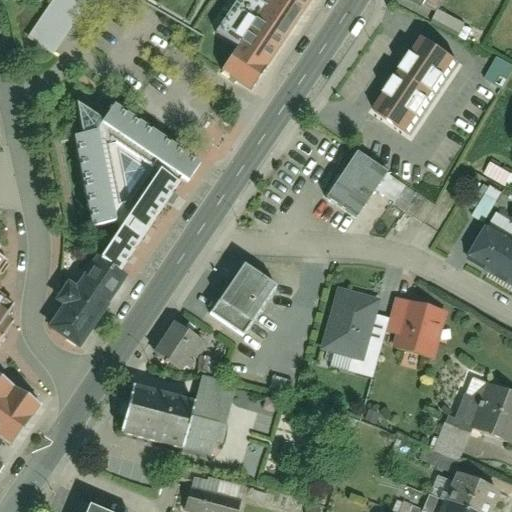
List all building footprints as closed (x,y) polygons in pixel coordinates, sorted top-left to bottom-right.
[(53,56),(90,2),(86,0),(55,0),(28,40),(53,56)] [(253,94),(316,0),(233,0),(210,36),(233,52),(219,71),(253,94)] [(416,0),(452,21),(457,12),(435,0),(416,0)] [(419,38),(370,112),(404,134),(453,61),(419,38)] [(480,77),(500,88),(511,67),(491,56),(480,77)] [(111,226),(96,258),(124,277),(179,182),(188,188),(200,169),(101,103),(95,113),(71,98),(77,127),(67,128),(84,234),(111,226)] [(348,135),(312,186),(346,209),(364,182),(411,214),(428,190),(348,135)] [(479,173),(504,187),(510,176),(486,162),(479,173)] [(483,221),(496,190),(482,185),(470,216),(483,221)] [(464,259),(511,286),(511,237),(485,222),(464,259)] [(96,258),(47,332),(75,350),(124,277),(96,258)] [(245,336),(278,288),(243,265),(211,313),(245,336)] [(364,360),(379,301),(339,290),(324,350),(364,360)] [(406,303),(393,350),(434,361),(447,315),(406,303)] [(178,317),(151,354),(179,374),(206,337),(178,317)] [(510,436),(511,430),(511,384),(469,368),(453,408),(428,399),(408,451),(445,465),(430,504),(451,511),(473,511),(487,477),(443,460),(460,417),(510,436)] [(0,441),(29,400),(33,394),(0,372),(0,441)] [(131,381),(115,439),(202,462),(206,446),(216,449),(233,388),(190,377),(185,396),(131,381)] [(161,499),(210,511),(228,511),(234,492),(238,476),(207,468),(205,477),(169,467),(161,499)] [(358,511),(421,511),(424,505),(390,494),(385,506),(363,499),(358,511)]
